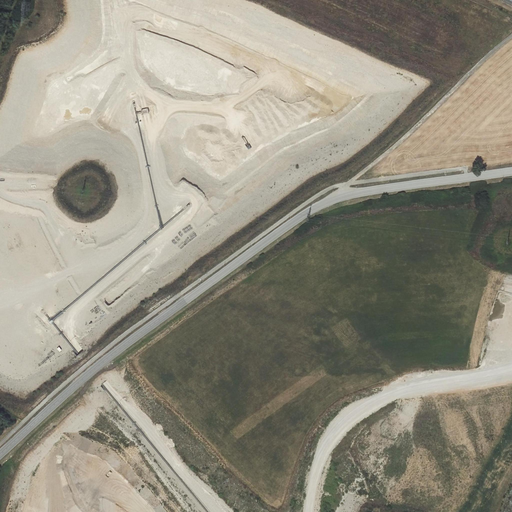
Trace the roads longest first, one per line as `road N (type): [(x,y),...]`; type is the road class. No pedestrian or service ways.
road 1 (unclassified): [(511,170),(359,193),(316,208),(93,371),(0,455)]
road 2 (unknown): [(511,369),(382,401),(324,444),(303,511)]
